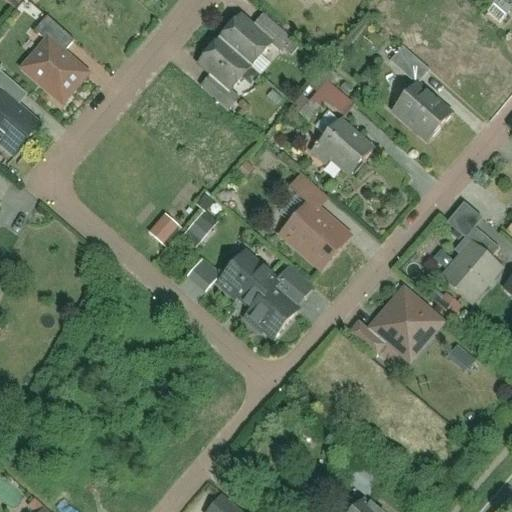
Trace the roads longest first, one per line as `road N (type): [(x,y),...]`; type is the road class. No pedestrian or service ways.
road 1 (residential): [(268,383),(73,218),(53,176),(64,147),(202,0)]
road 2 (residential): [(268,383),(511,114)]
road 3 (residential): [(165,511),(268,383)]
